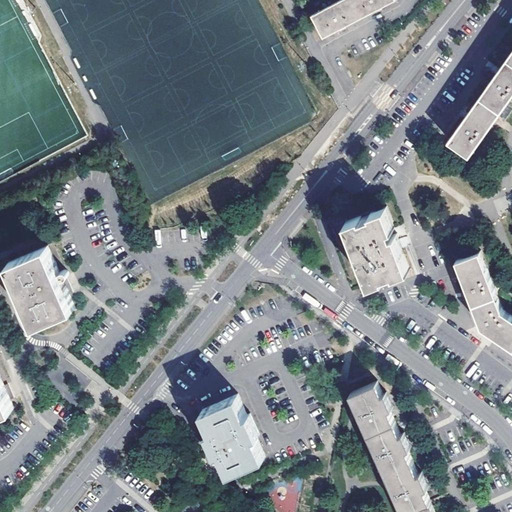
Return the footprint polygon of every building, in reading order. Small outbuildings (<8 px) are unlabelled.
[(336,0),(310,14),(322,36),(341,26),(378,8),(392,0),(336,0)] [(448,139),(469,154),(511,94),(511,49),(499,68),(469,109),(448,139)] [(395,228),(386,206),(346,222),(370,284),(411,269),(403,248),(400,248),(399,245),(398,241),(400,241),(397,233),(393,235),(391,230),(395,228)] [(55,275),(61,272),(58,265),(49,243),(8,260),(15,276),(35,323),(76,306),(67,285),(60,288),(55,275)] [(481,250),(457,259),(470,293),(482,326),(491,333),(511,346),(511,315),(503,310),(481,250)] [(64,279),(61,272),(55,275),(60,288),(67,285),(64,279)] [(0,413),(14,407),(1,378),(0,374),(0,413)] [(415,475),(419,474),(408,449),(404,450),(401,443),(398,436),(402,434),(390,409),(387,410),(383,400),(380,395),(384,394),(378,381),(353,392),(406,511),(435,511),(431,502),(425,488),(422,490),(418,482),(415,475)] [(217,442),(220,450),(223,458),(229,471),(266,455),(257,435),(253,426),(248,428),(243,416),(247,414),(247,412),(238,392),(201,408),(210,428),(211,430),(215,428),(220,441),(217,442)] [(406,511),(353,392),(351,393),(403,511),(406,511)] [(387,392),(384,394),(380,395),(383,400),(387,410),(390,409),(394,407),(387,392)] [(253,426),(257,435),(260,433),(250,411),(247,412),(247,414),(243,416),(248,428),(253,426)] [(211,430),(210,428),(207,430),(212,440),(217,451),(220,450),(217,442),(220,441),(215,428),(211,430)] [(405,432),(402,434),(398,436),(401,443),(404,450),(408,449),(411,447),(405,432)] [(423,472),(419,474),(415,475),(418,482),(422,490),(425,488),(429,487),(423,472)]
